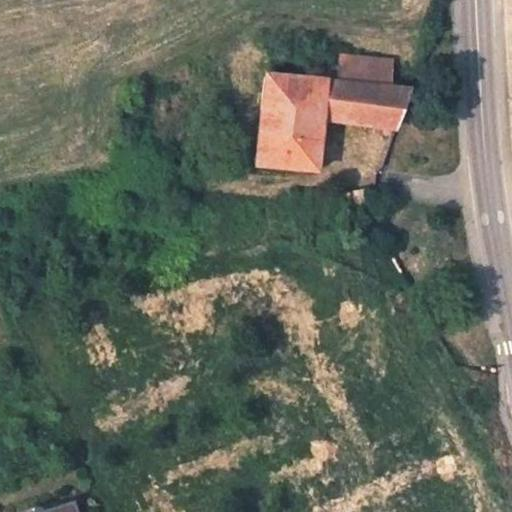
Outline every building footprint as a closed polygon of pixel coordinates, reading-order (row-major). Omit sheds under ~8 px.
[(341,58),(339,71),(337,82),(388,87),(392,62),(341,58)] [(315,81),(264,75),(262,93),(242,90),(239,120),(259,122),(254,165),(316,172),(322,118),(395,127),(409,89),(388,87),(337,82),(339,71),(317,70),(315,81)] [(178,92),(136,97),(144,146),(185,140),(178,92)] [(373,191),(373,187),(340,193),(344,212),(355,210),(359,225),(381,220),(376,193),(375,193),(373,191)] [(75,511),(71,500),(33,511),(75,511)]
